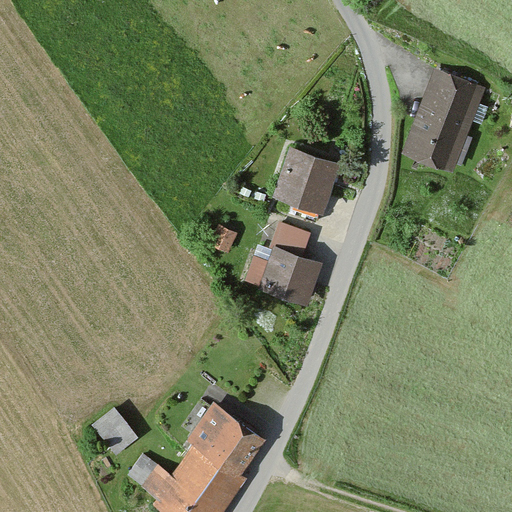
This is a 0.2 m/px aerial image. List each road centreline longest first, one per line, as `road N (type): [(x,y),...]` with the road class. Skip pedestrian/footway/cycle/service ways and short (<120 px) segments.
road 1 (unclassified): [(241,511),(312,363),(376,179),(377,77),(342,0)]
road 2 (track): [(267,462),(380,511)]
